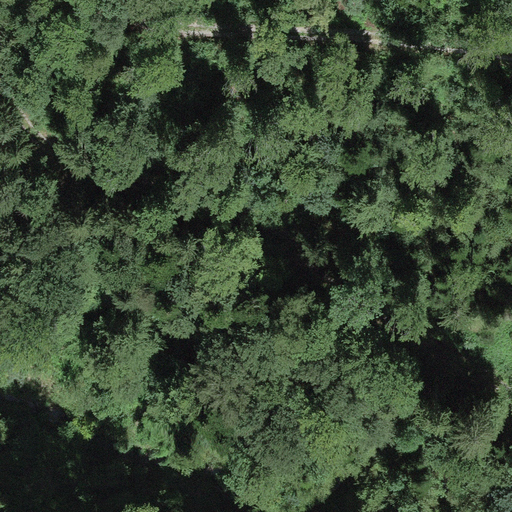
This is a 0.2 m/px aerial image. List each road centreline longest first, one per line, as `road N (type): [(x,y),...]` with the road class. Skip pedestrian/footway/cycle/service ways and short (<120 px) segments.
road 1 (track): [(0,36),(105,138),(193,165),(302,229),(511,380)]
road 2 (track): [(99,0),(116,13),(183,26),(511,53)]
